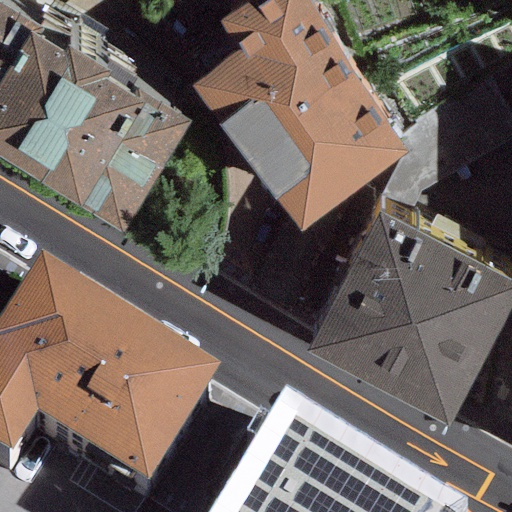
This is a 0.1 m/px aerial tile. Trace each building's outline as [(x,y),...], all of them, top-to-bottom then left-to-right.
[(192,118),(3,0),(0,0),(0,152),(122,229),(192,118)] [(190,81),(299,227),(406,146),(308,0),(242,0),(217,16),(234,45),(190,81)] [(446,243),(378,208),(304,349),(372,384),(446,243)] [(511,300),(511,277),(446,243),(372,384),(447,423),(511,300)] [(216,388),(35,275),(0,331),(0,467),(8,472),(33,432),(144,501),(216,388)] [(447,511),(280,411),(219,511),(447,511)]
